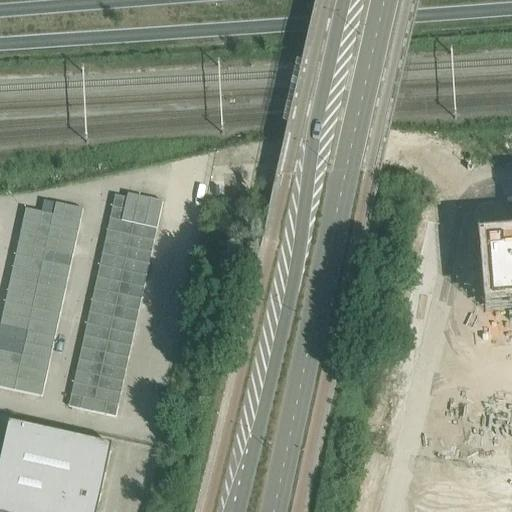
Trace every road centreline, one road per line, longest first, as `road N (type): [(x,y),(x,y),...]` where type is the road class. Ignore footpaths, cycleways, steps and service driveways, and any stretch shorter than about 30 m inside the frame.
road 1 (tertiary): [(348,0),(237,511)]
road 2 (tertiary): [(275,511),(385,0)]
road 3 (residential): [(388,511),(470,190),(511,187)]
